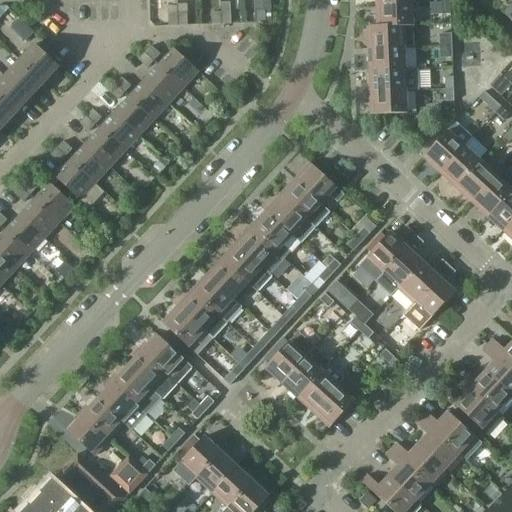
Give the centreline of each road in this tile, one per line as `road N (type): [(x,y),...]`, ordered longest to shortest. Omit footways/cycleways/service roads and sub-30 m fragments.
road 1 (tertiary): [(5,424),(301,99)]
road 2 (residential): [(509,282),(324,490),(345,511)]
road 3 (residential): [(509,282),(301,99)]
road 4 (residential): [(136,24),(70,116),(0,187)]
road 5 (residential): [(244,67),(200,37),(162,36),(136,24)]
